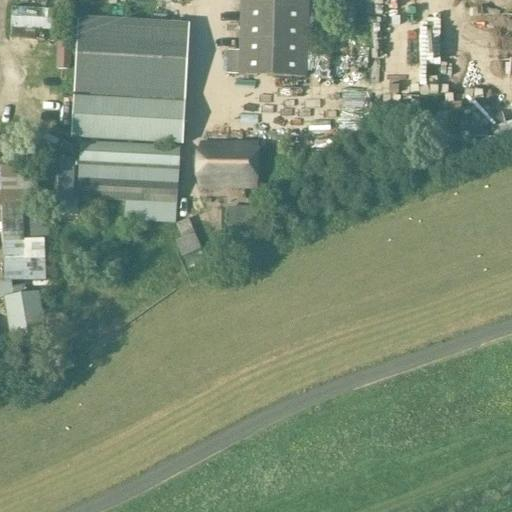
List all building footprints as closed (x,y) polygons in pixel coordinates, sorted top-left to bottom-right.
[(306,79),(308,0),(241,0),(240,53),(228,52),(227,76),(306,79)] [(174,29),(109,26),(78,24),(71,141),(182,146),(184,106),(187,106),(191,37),(174,37),(174,29)] [(73,93),(75,67),(60,65),(58,92),(73,93)] [(465,147),(490,142),(488,129),(462,134),(465,147)] [(177,206),(179,169),(180,148),(80,143),(79,165),(80,165),(78,201),(124,204),(123,222),(176,225),(177,217),(174,206),(177,206)] [(256,188),(257,145),(201,144),(199,187),(256,188)] [(59,159),(56,204),(72,205),(75,160),(59,159)] [(46,261),(44,240),(25,241),(23,207),(23,206),(37,206),(35,168),(0,169),(0,189),(4,263),(2,263),(3,284),(4,285),(5,300),(11,347),(46,341),(40,299),(51,299),(51,282),(46,282),(45,262),(46,261)] [(194,234),(195,234),(190,221),(176,226),(181,240),(178,241),(175,242),(178,249),(181,258),(201,250),(194,234)]
